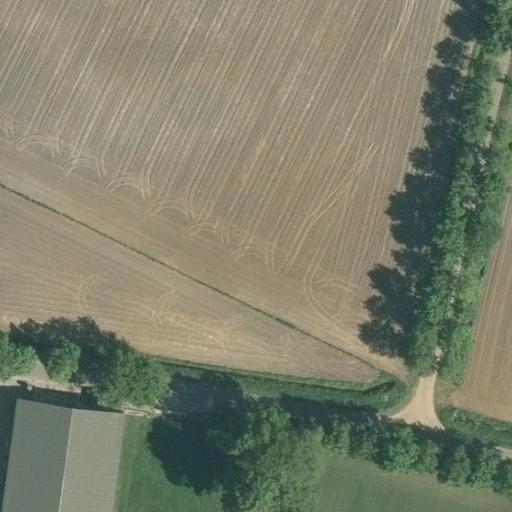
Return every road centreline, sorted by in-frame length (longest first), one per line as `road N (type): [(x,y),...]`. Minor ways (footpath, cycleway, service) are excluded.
road 1 (unclassified): [(418,438),(0,366)]
road 2 (unclassified): [(418,438),(511,57)]
